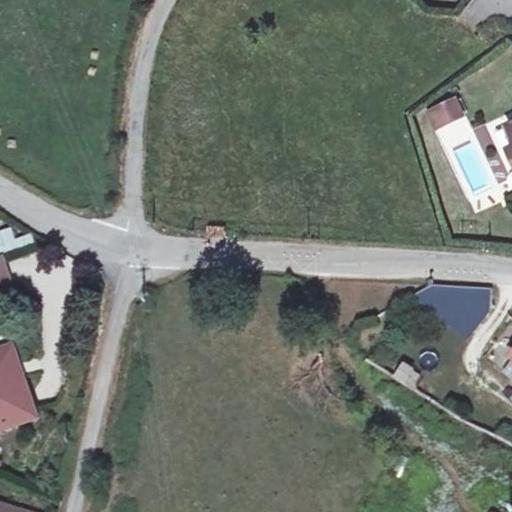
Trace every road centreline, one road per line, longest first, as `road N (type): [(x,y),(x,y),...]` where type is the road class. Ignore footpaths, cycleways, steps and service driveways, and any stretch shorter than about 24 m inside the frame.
road 1 (unclassified): [(131,252),(511,267)]
road 2 (unclassified): [(131,252),(71,511)]
road 3 (unclassified): [(131,252),(148,51),(169,0)]
road 4 (track): [(310,260),(364,396),(450,463)]
road 5 (unclassified): [(0,189),(69,230),(131,252)]
